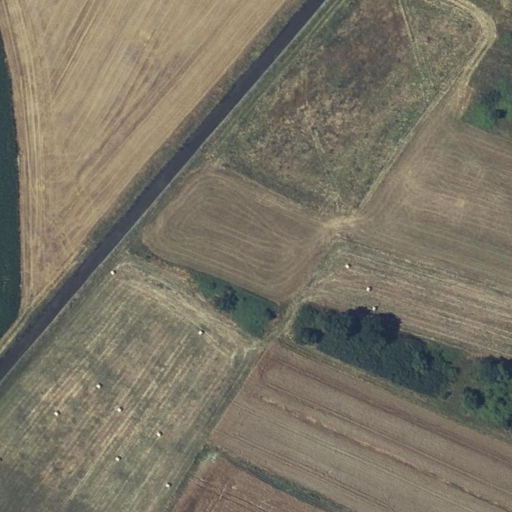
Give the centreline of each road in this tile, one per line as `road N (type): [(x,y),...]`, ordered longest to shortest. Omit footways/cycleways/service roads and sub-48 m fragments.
road 1 (track): [(0,392),(335,0)]
road 2 (track): [(291,306),(282,320),(301,343),(511,435)]
